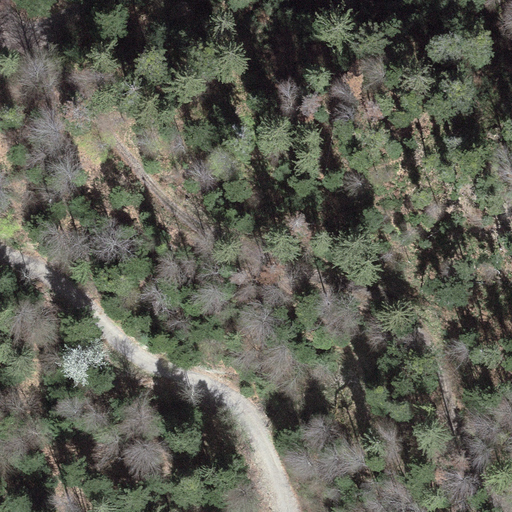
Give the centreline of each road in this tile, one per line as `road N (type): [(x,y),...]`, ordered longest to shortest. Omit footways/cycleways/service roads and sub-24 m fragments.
road 1 (track): [(500,511),(465,450),(452,373),(418,312),(173,213),(72,85),(19,40),(8,0)]
road 2 (track): [(288,511),(261,429),(228,394),(108,342),(73,288),(0,250)]
